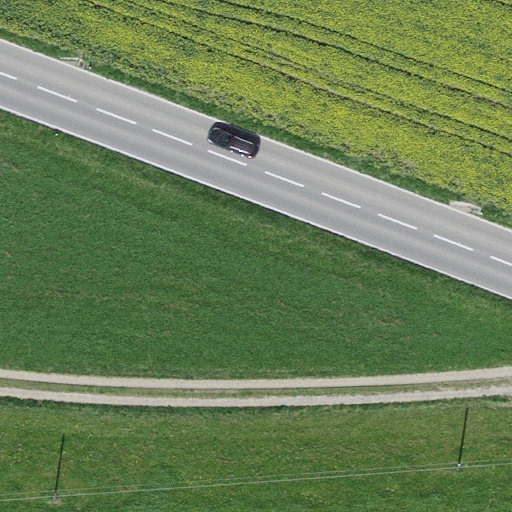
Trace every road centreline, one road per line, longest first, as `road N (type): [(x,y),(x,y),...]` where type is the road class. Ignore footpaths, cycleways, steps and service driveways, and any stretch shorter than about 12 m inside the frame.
road 1 (primary): [(0,77),(511,270)]
road 2 (track): [(511,378),(340,395),(53,401),(0,392)]
